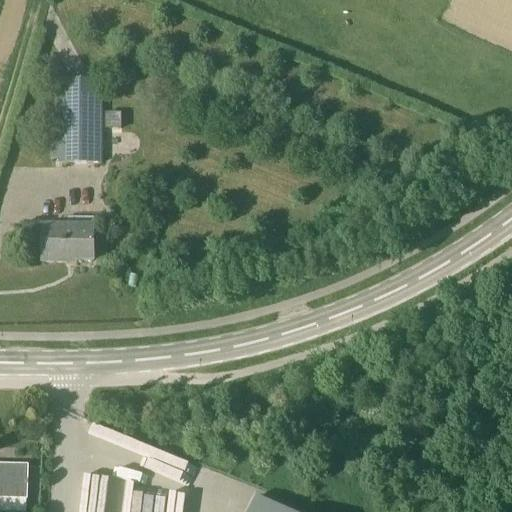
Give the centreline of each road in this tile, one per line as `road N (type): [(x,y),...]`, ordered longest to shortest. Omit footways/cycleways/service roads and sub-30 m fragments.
road 1 (secondary): [(0,364),(168,357),(275,336),(369,303),(511,219)]
road 2 (track): [(0,137),(39,0)]
road 3 (unknown): [(56,511),(69,382)]
road 4 (track): [(511,407),(445,511)]
